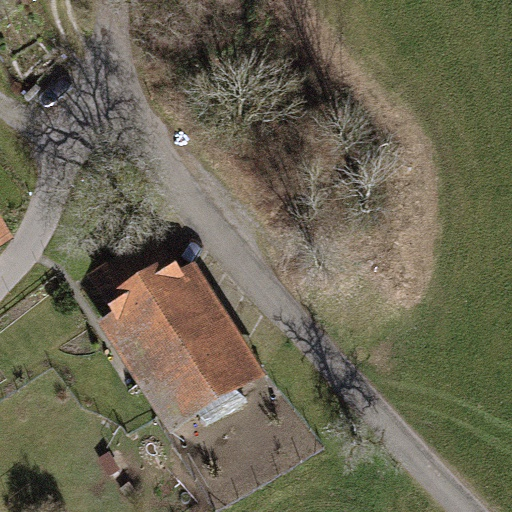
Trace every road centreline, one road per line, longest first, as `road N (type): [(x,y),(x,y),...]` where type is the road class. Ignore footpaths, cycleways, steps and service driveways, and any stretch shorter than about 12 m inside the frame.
road 1 (unclassified): [(132,106),(190,204),(470,511)]
road 2 (unclassified): [(0,275),(132,106)]
